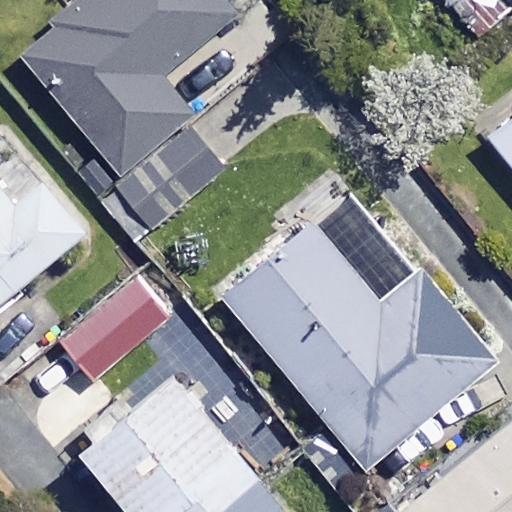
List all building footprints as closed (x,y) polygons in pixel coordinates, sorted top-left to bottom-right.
[(235,4),(231,0),(71,0),(15,49),(124,176),(102,194),(137,235),(224,161),(151,76),(235,4)] [(447,0),(473,30),(508,0),(447,0)] [(511,103),(478,130),(511,172),(511,103)] [(8,202),(0,191),(0,294),(77,229),(34,179),(8,202)] [(415,260),(405,268),(345,195),(311,223),(304,214),(213,289),(358,463),(491,351),(415,260)] [(159,313),(125,273),(50,335),(83,375),(159,313)] [(211,511),(252,479),(158,363),(63,440),(121,511),(211,511)] [(511,511),(511,411),(389,511),(511,511)] [(278,511),(252,479),(211,511),(278,511)]
